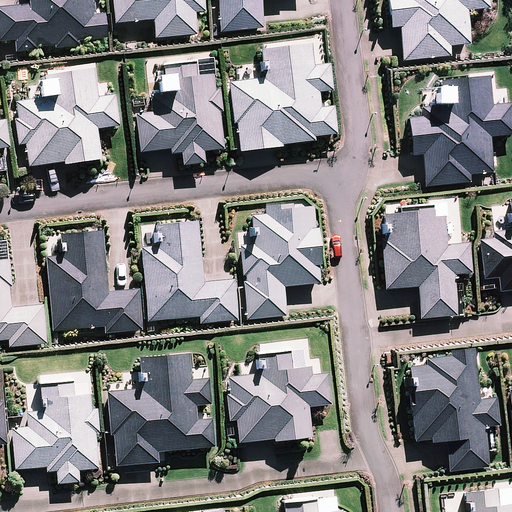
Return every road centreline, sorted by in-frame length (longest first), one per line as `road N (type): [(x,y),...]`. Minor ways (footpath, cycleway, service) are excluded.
road 1 (residential): [(8,511),(378,458)]
road 2 (residential): [(0,207),(338,176)]
road 3 (residential): [(338,176),(355,138),(337,0)]
road 4 (residential): [(356,343),(338,176)]
road 5 (residential): [(356,343),(511,323)]
